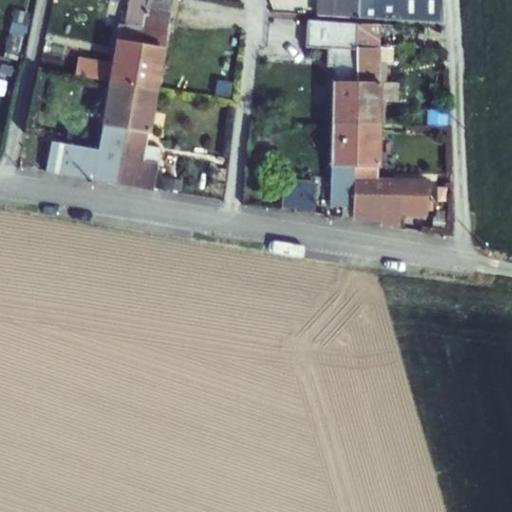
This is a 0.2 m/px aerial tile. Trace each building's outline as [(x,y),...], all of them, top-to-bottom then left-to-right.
[(148,0),(145,0),(128,0),(124,26),(119,26),(116,43),(112,64),(79,58),(75,78),(109,84),(109,87),(134,92),(148,0)] [(174,0),(148,0),(134,92),(158,95),(174,0)] [(315,0),(315,18),(358,20),(357,0),(315,0)] [(357,0),(358,20),(443,24),(442,0),(357,0)] [(30,15),(15,11),(10,34),(24,38),(30,15)] [(329,126),(353,127),(355,50),(356,24),(307,21),(305,50),(327,52),(326,69),(332,69),(332,86),(330,86),(329,126)] [(353,127),(380,128),(380,104),(380,85),(379,84),(379,50),(355,50),(353,127)] [(14,68),(2,66),(0,73),(0,74),(11,78),(14,68)] [(399,85),(380,85),(380,104),(399,104),(399,85)] [(52,144),(45,174),(115,187),(134,92),(109,87),(101,130),(103,130),(98,152),(52,144)] [(145,147),(158,95),(134,92),(115,187),(154,193),(161,150),(145,147)] [(342,217),(352,218),(353,127),(329,126),(328,171),(329,171),(329,208),(342,209),(342,217)] [(353,127),(352,218),(352,224),(380,225),(380,229),(399,229),(400,218),(427,219),(427,212),(427,202),(427,181),(377,180),(376,172),(379,172),(380,128),(353,127)] [(313,183),(280,181),(280,210),(295,210),(295,214),(313,214),(313,183)] [(447,212),(437,210),(436,218),(447,219),(447,212)]
